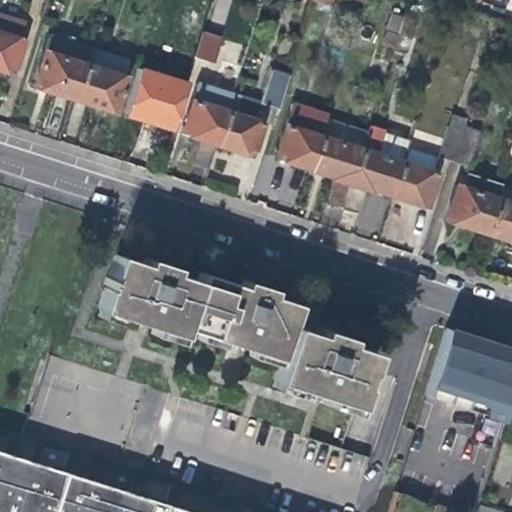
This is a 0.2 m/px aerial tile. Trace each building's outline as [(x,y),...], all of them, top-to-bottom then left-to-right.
[(330,8),(332,0),(312,0),(312,2),(330,8)] [(0,70),(12,74),(23,38),(19,37),(24,20),(0,12),(0,70)] [(383,31),(397,34),(402,17),(389,13),(383,31)] [(413,20),(402,17),(397,34),(393,45),(392,48),(403,51),(413,20)] [(216,62),(224,36),(203,30),(195,56),(216,62)] [(50,37),(44,51),(82,64),(87,48),(50,37)] [(88,45),(87,48),(82,64),(119,76),(125,58),(88,45)] [(44,89),(72,98),(82,64),(44,51),(42,51),(31,85),(44,89)] [(125,77),(119,76),(82,64),(72,98),(93,105),(113,111),(125,77)] [(179,133),(193,81),(142,67),(127,118),(179,133)] [(269,73),(258,107),(276,113),(287,79),(269,73)] [(211,79),(208,88),(214,90),(217,81),(211,79)] [(196,84),(192,98),(228,110),(231,97),(232,96),(214,90),(208,88),(196,84)] [(258,107),(231,97),(228,110),(254,119),(258,107)] [(203,140),(217,144),(228,110),(192,98),(181,133),(203,140)] [(293,164),(310,169),(326,117),(328,113),(291,102),(275,158),(293,164)] [(263,121),(254,119),(228,110),(217,144),(237,151),(252,155),(263,121)] [(367,129),(326,117),(310,169),(328,176),(334,178),(326,203),(342,208),(361,148),(366,133),(367,129)] [(462,127),(460,133),(451,162),(468,167),(480,132),(462,127)] [(435,156),(451,162),(460,133),(445,128),(437,152),(435,156)] [(406,146),(366,133),(361,148),(401,161),(406,146)] [(437,152),(407,143),(406,146),(401,161),(391,195),(406,200),(426,206),(437,172),(431,170),(435,156),(437,152)] [(401,161),(361,148),(342,208),(359,214),(368,188),(379,192),(391,195),(401,161)] [(486,234),(498,196),(456,184),(444,221),(467,228),(486,234)] [(511,201),(498,196),(486,234),(507,240),(511,242),(511,201)] [(181,332),(183,327),(198,279),(171,270),(173,265),(144,255),(142,262),(114,253),(108,273),(109,276),(108,277),(105,277),(102,283),(105,284),(106,284),(105,286),(103,287),(97,305),(114,311),(113,313),(138,321),(168,331),(168,328),(181,332)] [(268,351),(279,355),(289,323),(296,301),(270,293),(272,287),(244,279),(242,284),(200,271),(198,279),(183,327),(198,332),(199,329),(212,333),(211,336),(267,353),(268,351)] [(279,355),(273,376),(286,380),(286,383),(320,394),(342,401),(343,400),(356,404),(362,384),(361,383),(364,373),(365,373),(372,351),(346,342),(348,336),(319,326),(316,333),(289,323),(279,355)] [(511,349),(480,340),(446,329),(424,395),(503,420),(511,396),(511,391),(511,349)] [(120,376),(50,354),(25,432),(268,511),(352,511),(359,490),(370,456),(359,453),(120,376)] [(189,511),(0,452),(0,511),(189,511)]
